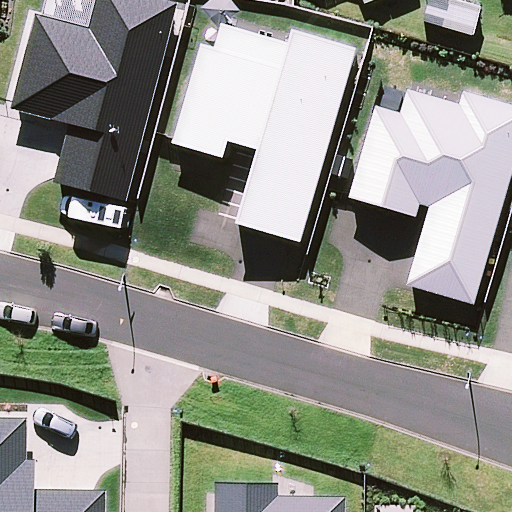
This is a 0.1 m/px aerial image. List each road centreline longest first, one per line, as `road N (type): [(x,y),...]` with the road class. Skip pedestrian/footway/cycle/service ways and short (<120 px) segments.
road 1 (residential): [(153,325),(511,427)]
road 2 (residential): [(153,325),(146,511)]
road 3 (residential): [(0,287),(153,325)]
